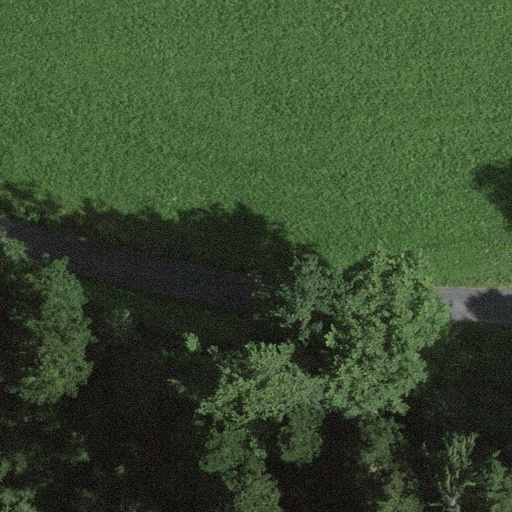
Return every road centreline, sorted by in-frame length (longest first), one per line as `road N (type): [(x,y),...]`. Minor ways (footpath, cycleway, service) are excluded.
road 1 (unclassified): [(0,229),(265,292),(511,303)]
road 2 (track): [(310,295),(511,415)]
